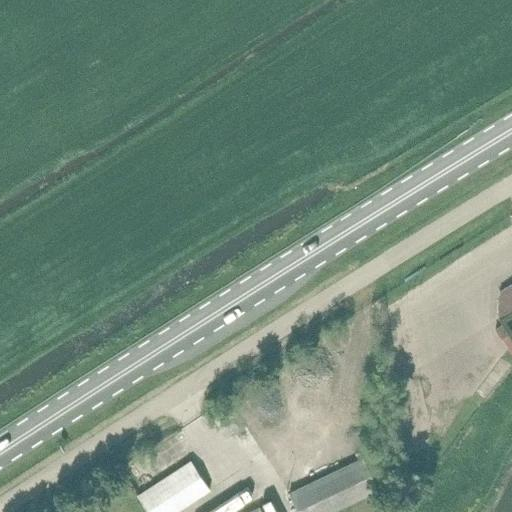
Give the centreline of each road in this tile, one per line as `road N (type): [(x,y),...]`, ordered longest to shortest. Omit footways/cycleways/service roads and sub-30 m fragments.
road 1 (unclassified): [(0,510),(511,188)]
road 2 (primary): [(0,454),(511,134)]
